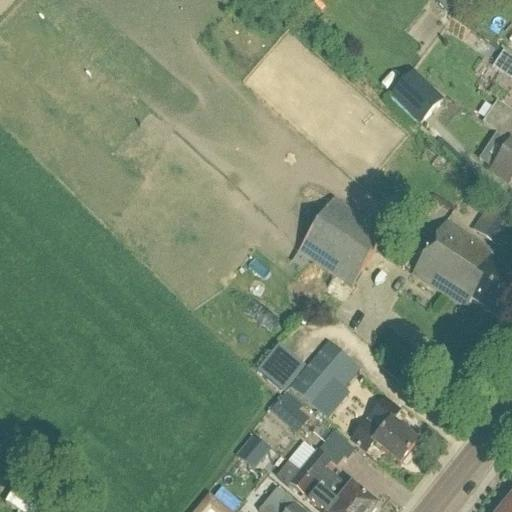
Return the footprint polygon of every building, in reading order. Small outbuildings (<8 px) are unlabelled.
[(511,65),(501,58),(491,73),(511,87),(511,65)] [(391,100),(420,128),(443,105),(413,77),(391,100)] [(511,115),(498,106),(484,128),(501,140),(500,142),(510,148),(511,149),(511,115)] [(444,144),(452,137),(439,123),(432,130),(444,144)] [(511,149),(510,148),(492,176),(509,188),(511,183),(511,149)] [(352,293),(387,240),(333,204),(298,257),(352,293)] [(494,250),(511,221),(511,220),(499,212),(480,241),(494,250)] [(500,324),(511,305),(511,282),(504,277),(507,272),(490,262),(493,257),(446,227),(412,280),(466,314),(471,306),(500,324)] [(334,422),(369,381),(329,347),(290,391),(322,419),(325,415),(334,422)] [(292,433),(305,418),(299,413),(303,409),(289,397),(272,416),(292,433)] [(419,448),(392,426),(401,415),(386,403),(367,426),(351,446),(366,458),(375,448),(401,470),(419,448)] [(252,442),(235,462),(249,474),(266,454),(252,442)] [(302,478),(343,511),(378,511),(353,491),(351,494),(326,474),(331,467),(319,457),(302,478)] [(343,511),(302,478),(292,490),(304,500),(304,501),(316,511),(343,511)] [(54,508),(21,486),(7,507),(14,511),(72,511),(58,502),(54,508)] [(298,511),(278,495),(264,511),(298,511)] [(225,511),(210,499),(198,511),(225,511)]
